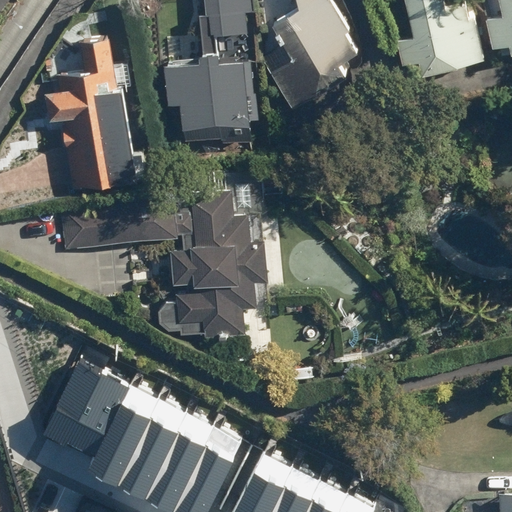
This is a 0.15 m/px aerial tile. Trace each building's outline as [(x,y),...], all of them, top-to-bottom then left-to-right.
[(269,0),(218,0),(219,10),(212,11),(214,47),(179,50),(182,94),(197,93),(199,118),(272,112),(267,49),(257,49),(254,9),(270,8),(269,0)] [(373,45),(342,0),(309,0),(284,18),(299,40),(273,57),(305,104),(357,69),(351,60),(373,45)] [(496,44),(491,15),(464,20),(460,0),(420,0),(426,31),(407,35),(412,58),(436,54),(439,67),(498,56),(496,44)] [(511,0),(511,4),(511,10),(491,15),(496,44),(511,40),(511,0)] [(128,62),(124,30),(90,34),(94,65),(65,69),(67,86),(57,87),(59,111),(72,109),(81,179),(155,170),(142,60),(128,62)] [(246,182),(181,181),(183,292),(182,292),(180,292),(178,292),(177,292),(175,293),(174,293),(172,294),(171,295),(170,296),(169,297),(167,299),(167,300),(166,301),(165,303),(165,304),(164,306),(164,308),(164,309),(165,311),(165,313),(165,314),(166,316),(167,317),(168,318),(169,320),(170,321),(171,322),(173,323),(174,323),(175,324),(177,324),(179,325),(180,325),(182,325),(184,325),(254,325),(254,294),(270,294),(270,273),(281,273),(281,228),(266,227),(266,207),(245,207),(246,182)] [(174,192),(72,203),(76,243),(178,232),(174,192)] [(209,409),(187,400),(174,433),(196,442),(209,409)] [(95,494),(86,511),(177,511),(204,454),(134,423),(131,431),(106,420),(95,444),(79,437),(61,478),(95,494)] [(511,502),(468,504),(468,511),(511,511),(511,485),(510,486),(511,502)]
